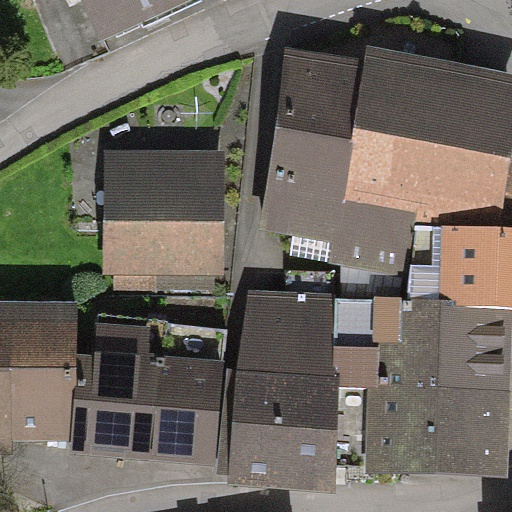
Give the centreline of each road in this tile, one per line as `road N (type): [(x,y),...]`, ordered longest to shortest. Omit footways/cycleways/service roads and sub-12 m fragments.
road 1 (residential): [(283,0),(70,102),(0,149)]
road 2 (residential): [(173,511),(328,511)]
